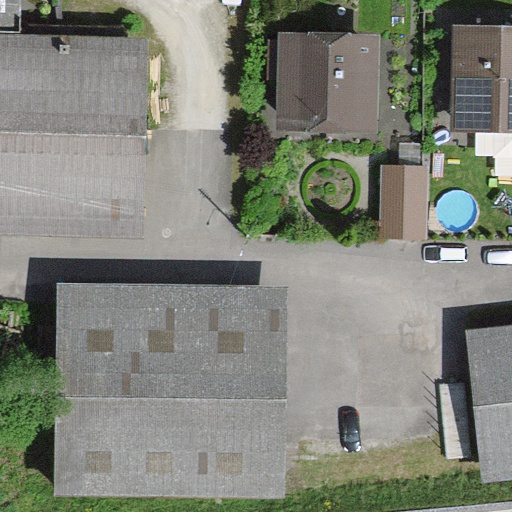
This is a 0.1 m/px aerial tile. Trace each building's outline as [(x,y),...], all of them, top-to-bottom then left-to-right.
[(15,0),(0,0),(0,26),(15,27),(15,0)] [(0,52),(0,212),(133,216),(138,56),(121,55),(122,31),(30,29),(29,53),(0,52)] [(511,34),(462,33),(460,124),(511,125),(511,34)] [(367,45),(271,44),(271,75),(290,75),(289,121),(366,122),(367,45)] [(420,236),(422,170),(397,169),(397,181),(387,181),(386,235),(420,236)] [(267,307),(62,304),(59,490),(264,493),(267,307)] [(511,335),(477,339),(491,471),(511,468),(511,335)]
